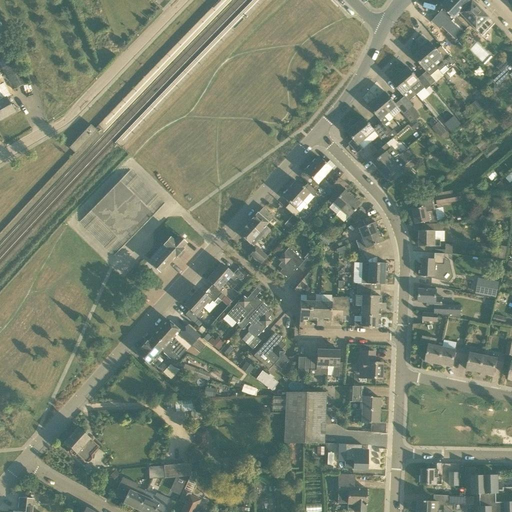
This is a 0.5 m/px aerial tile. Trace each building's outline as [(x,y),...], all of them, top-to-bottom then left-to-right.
[(433,19),(434,19),(444,29),(451,21),(452,22),(456,17),(460,13),(472,0),(451,0),(440,12),(433,19)] [(483,36),(495,24),(472,0),(460,13),(483,36)] [(468,28),(456,17),(452,22),(460,29),(464,32),(468,28)] [(0,28),(0,64),(13,90),(27,82),(0,28)] [(455,63),(450,57),(441,46),(437,50),(431,43),(422,50),(438,69),(440,70),(446,66),(448,69),(455,63)] [(431,75),(438,69),(422,50),(414,57),(426,72),(422,75),(431,86),(436,82),(431,75)] [(511,63),(507,58),(497,67),(501,73),(511,63)] [(511,63),(501,73),(493,80),(498,85),(502,81),(509,74),(511,77),(511,63)] [(409,68),(400,75),(417,94),(424,88),(429,93),(434,89),(431,86),(422,75),(418,79),(409,68)] [(404,97),(400,100),(416,119),(421,115),(409,101),(417,94),(400,75),(392,82),(404,97)] [(499,89),(494,84),(490,88),(494,93),(499,89)] [(0,100),(0,101),(0,119),(14,112),(6,98),(11,95),(6,86),(0,89),(0,100)] [(411,123),(416,119),(400,100),(396,104),(386,93),(378,100),(389,113),(397,107),(411,123)] [(390,141),(392,140),(398,135),(394,130),(391,132),(385,125),(389,122),(385,117),(389,113),(378,100),(369,107),(382,122),(378,126),(390,141)] [(479,102),(472,107),(476,112),(483,107),(479,102)] [(467,109),(462,113),(467,120),(472,115),(467,109)] [(454,116),(444,124),(451,133),(461,125),(454,116)] [(375,132),(382,140),(386,145),(390,141),(378,126),(374,129),(364,118),(356,125),(367,138),(375,132)] [(415,120),(410,124),(415,130),(420,126),(415,120)] [(439,122),(432,128),(440,137),(441,137),(447,132),(439,122)] [(75,154),(97,130),(90,125),(69,148),(75,154)] [(367,138),(356,125),(347,132),(353,139),(349,143),(358,153),(364,149),(360,144),(367,138)] [(390,141),(386,145),(377,152),(381,157),(373,163),(380,172),(400,155),(395,150),(398,147),(392,140),(390,141)] [(491,146),(484,152),(489,157),(496,151),(491,146)] [(400,155),(380,172),(388,180),(402,168),(406,173),(417,164),(413,159),(408,163),(401,154),(400,155)] [(310,164),(324,176),(331,169),(317,156),(310,164)] [(317,184),(324,176),(310,164),(303,172),(311,179),(307,183),(317,192),(323,198),(327,193),(317,184)] [(486,174),(491,181),(497,175),(492,169),(486,174)] [(131,171),(131,170),(130,170),(128,172),(79,222),(80,222),(80,223),(95,237),(96,238),(99,241),(99,242),(114,256),(165,204),(164,203),(150,189),(149,189),(147,186),(146,185),(131,171)] [(344,181),(340,178),(339,177),(331,187),(335,191),(344,181)] [(296,181),(288,189),(302,201),(306,205),(313,197),(317,192),(307,183),(303,188),(296,181)] [(340,195),(332,203),(340,210),(353,196),(348,192),(351,188),(344,181),(335,191),(340,195)] [(302,201),(288,189),(281,197),(289,204),(285,208),(295,217),(299,212),(295,209),(302,201)] [(435,197),(437,205),(461,201),(460,193),(435,197)] [(349,225),(358,215),(354,211),(361,204),(353,196),(340,210),(348,217),(345,221),(349,225)] [(436,212),(435,205),(433,197),(419,201),(420,208),(413,210),(414,217),(413,217),(414,223),(415,222),(416,224),(422,223),(422,224),(435,224),(433,212),(436,212)] [(273,217),(263,208),(258,213),(257,213),(250,221),(251,221),(248,224),(259,233),(266,225),(266,226),(273,217)] [(354,229),(362,220),(363,219),(358,215),(349,225),(354,229)] [(292,216),(287,221),(293,226),(297,221),(292,216)] [(362,238),(379,232),(375,222),(358,229),(362,238)] [(266,226),(266,225),(259,233),(248,224),(239,234),(250,244),(253,246),(262,236),(264,238),(271,230),(266,226)] [(435,246),(441,246),(441,231),(443,231),(443,224),(435,224),(422,224),(422,231),(420,231),(420,246),(435,247),(435,246)] [(328,244),(333,238),(325,230),(320,236),(328,244)] [(363,256),(375,251),(373,245),(383,242),(379,232),(362,238),(366,248),(361,250),(363,256)] [(181,248),(185,244),(178,237),(174,241),(170,238),(169,239),(167,237),(161,244),(163,245),(163,246),(167,249),(152,265),(160,272),(174,256),(175,257),(183,249),(181,248)] [(343,238),(336,241),(338,247),(345,244),(343,238)] [(435,249),(435,253),(445,254),(453,254),(453,245),(446,244),(445,250),(435,249)] [(267,257),(256,248),(250,254),(261,264),(267,257)] [(288,279),(298,268),(303,261),(288,248),(278,259),(281,262),(278,266),(284,271),(282,273),(288,279)] [(361,273),(386,274),(387,263),(377,263),(377,257),(378,257),(375,251),(363,256),(358,258),(361,263),(362,263),(361,273)] [(305,260),(310,264),(314,259),(308,253),(304,258),(305,260)] [(423,259),(422,268),(420,268),(419,276),(434,277),(435,264),(445,264),(445,254),(435,253),(435,259),(423,259)] [(310,264),(309,264),(314,268),(321,260),(317,255),(314,259),(310,264)] [(243,275),(237,269),(233,274),(221,263),(213,272),(225,282),(230,278),(233,281),(237,277),(239,280),(243,275)] [(300,295),(311,283),(311,272),(310,271),(293,290),(300,295)] [(221,287),(225,282),(213,272),(206,280),(212,285),(208,289),(221,301),(224,297),(220,292),(223,288),(221,287)] [(386,285),(386,274),(361,273),(361,284),(357,283),(357,289),(370,290),(370,284),(386,285)] [(482,279),(479,295),(496,298),(499,282),(482,279)] [(221,301),(208,289),(204,294),(198,289),(191,297),(203,308),(207,303),(209,305),(212,301),(217,306),(221,301)] [(370,296),(370,290),(357,289),(357,296),(362,296),(361,306),(385,307),(385,303),(380,303),(380,296),(370,296)] [(437,290),(419,289),(419,302),(428,302),(428,305),(435,306),(435,314),(438,314),(460,319),(461,306),(442,305),(442,297),(436,297),(437,290)] [(261,302),(257,298),(255,300),(249,295),(246,299),(243,296),(233,308),(227,314),(236,323),(242,316),(244,318),(246,320),(261,302)] [(310,320),(310,295),(306,295),(306,301),(300,301),(299,325),(303,325),(303,320),(310,320)] [(320,326),(321,302),(315,302),(315,295),(310,295),(310,320),(316,320),(316,326),(320,326)] [(199,312),(203,308),(191,297),(183,305),(189,310),(185,315),(198,326),(202,322),(199,319),(202,315),(199,312)] [(337,310),(337,297),(331,297),(331,302),(321,302),(320,326),(323,326),(324,320),(331,321),(331,310),(337,310)] [(248,332),(255,338),(256,337),(260,332),(261,333),(271,321),(268,319),(271,315),(267,311),(266,310),(268,308),(261,302),(246,320),(249,322),(251,325),(248,329),(248,332)] [(385,311),(385,307),(361,306),(361,316),(379,317),(380,310),(385,311)] [(438,314),(435,314),(423,313),(423,321),(438,322),(438,314)] [(507,317),(495,315),(494,321),(505,324),(507,317)] [(379,328),(379,317),(361,316),(361,322),(354,322),(354,326),(361,327),(360,327),(379,328)] [(178,358),(186,349),(173,337),(179,331),(167,320),(153,336),(178,358)] [(241,322),(237,325),(242,330),(246,326),(241,322)] [(187,325),(179,334),(191,346),(197,339),(200,336),(187,325)] [(281,338),(274,332),(254,355),(258,358),(262,354),(281,370),(288,361),(282,355),(285,352),(282,349),(286,345),(280,340),(281,338)] [(221,349),(224,343),(208,333),(204,339),(221,349)] [(149,340),(147,342),(159,353),(162,350),(163,352),(174,362),(178,358),(153,336),(149,340)] [(436,346),(437,339),(422,336),(421,345),(429,347),(426,362),(439,364),(442,347),(436,346)] [(255,338),(248,346),(253,350),(261,341),(260,340),(256,337),(255,338)] [(151,362),(162,372),(170,364),(158,354),(159,353),(147,342),(145,344),(141,348),(141,349),(140,350),(138,352),(137,353),(137,354),(149,364),(151,362)] [(227,342),(221,349),(227,355),(233,348),(227,342)] [(461,360),(463,349),(456,347),(455,350),(442,347),(439,364),(452,367),(454,358),(461,360)] [(480,373),(484,356),(471,353),(471,351),(463,349),(461,360),(469,361),(467,370),(480,373)] [(327,366),(328,350),(317,350),(316,359),(311,359),(310,359),(310,370),(310,374),(316,375),(316,366),(327,366)] [(333,377),(342,377),(343,363),(338,363),(339,350),(328,350),(327,366),(333,366),(333,377)] [(374,352),(360,351),(359,378),(382,379),(382,363),(374,363),(374,352)] [(484,356),(480,373),(493,376),(495,367),(503,368),(505,357),(497,356),(496,358),(484,356)] [(246,362),(240,369),(248,375),(254,367),(246,362)] [(210,374),(195,369),(193,375),(208,381),(210,374)] [(269,374),(268,375),(262,371),(256,379),(272,391),(278,383),(273,379),(274,377),(269,374)] [(242,390),(254,395),(257,389),(245,383),(242,390)] [(326,392),(308,392),(308,386),(303,386),(303,392),(286,392),(283,443),(323,444),(326,392)] [(362,410),(379,410),(380,398),(371,398),(371,397),(362,396),(363,386),(349,386),(349,402),(362,402),(362,410)] [(184,401),(174,401),(175,412),(185,411),(184,401)] [(326,408),(325,425),(336,426),(337,409),(326,408)] [(379,423),(379,410),(362,410),(361,417),(353,417),(353,422),(361,423),(370,424),(370,422),(379,423)] [(76,454),(86,463),(89,462),(92,459),(92,455),(99,447),(84,433),(85,433),(84,432),(83,433),(77,427),(63,443),(71,449),(69,451),(69,452),(73,456),(74,456),(76,454)] [(195,432),(197,447),(208,446),(207,431),(195,432)] [(345,462),(353,462),(353,469),(367,470),(367,455),(361,455),(362,445),(346,444),(345,462)] [(191,476),(196,476),(195,472),(191,472),(190,463),(163,466),(164,478),(191,476)] [(441,470),(441,464),(433,464),(433,470),(422,469),(422,484),(442,484),(442,476),(438,476),(438,470),(441,470)] [(116,470),(110,475),(114,480),(120,474),(116,470)] [(450,486),(459,486),(459,473),(450,473),(450,486)] [(354,509),(354,511),(365,511),(365,505),(366,505),(366,504),(365,504),(366,489),(353,488),(354,475),(338,475),(338,490),(348,491),(347,504),(349,504),(348,509),(354,509)] [(480,494),(480,497),(480,506),(479,507),(479,511),(511,511),(511,487),(503,488),(503,490),(498,490),(498,475),(472,476),(473,494),(480,494)] [(125,499),(123,503),(138,510),(146,491),(137,487),(138,485),(123,478),(115,495),(125,499)] [(185,487),(187,482),(179,479),(177,484),(185,487)] [(195,511),(201,500),(189,495),(190,492),(183,489),(178,501),(185,504),(181,511),(195,511)] [(146,491),(138,510),(143,511),(154,511),(155,511),(156,511),(162,511),(169,499),(157,493),(155,496),(146,491)] [(444,495),(444,503),(465,505),(466,496),(444,495)] [(32,511),(33,499),(19,498),(17,511),(32,511)] [(273,498),(261,498),(261,510),(274,509),(273,498)] [(438,510),(439,503),(439,502),(427,502),(427,501),(425,501),(425,502),(418,501),(418,502),(418,511),(417,510),(416,511),(440,511),(441,510),(438,510)] [(307,511),(310,511),(322,511),(321,503),(307,504),(307,511)]
